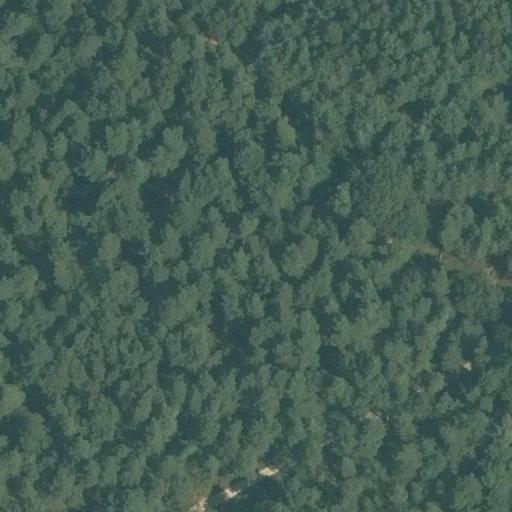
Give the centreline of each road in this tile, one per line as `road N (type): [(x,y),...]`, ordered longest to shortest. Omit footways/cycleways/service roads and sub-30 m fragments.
road 1 (track): [(169,0),(489,355)]
road 2 (track): [(489,355),(192,511)]
